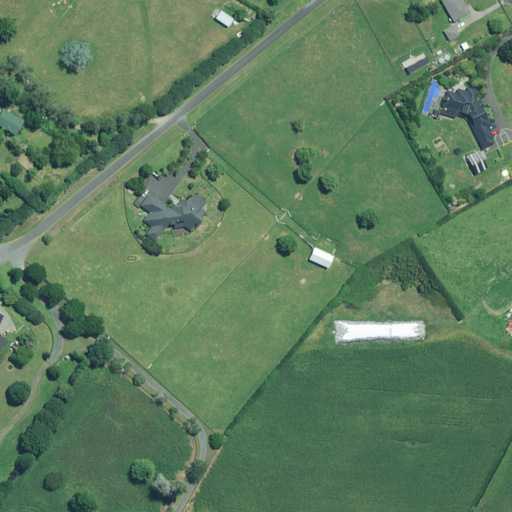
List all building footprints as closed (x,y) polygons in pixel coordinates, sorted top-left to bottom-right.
[(465,6),(461,0),(440,0),(453,22),(469,13),(465,6)] [(233,20),(220,11),(215,19),(227,27),(233,20)] [(460,36),(454,26),(443,32),(449,42),(460,36)] [(496,144),(487,127),(489,126),(479,106),(476,100),(479,91),(467,88),(466,92),(457,90),(456,94),(447,92),(441,114),(456,118),(457,113),(466,115),(473,127),(470,128),(482,151),(496,144)] [(21,121),(4,112),(0,119),(0,127),(13,135),(21,121)] [(487,168),(478,150),(465,156),(474,175),(487,168)] [(193,195),(190,200),(179,199),(179,204),(165,207),(164,205),(148,194),(140,207),(149,213),(143,222),(150,227),(145,235),(155,242),(166,226),(172,225),(174,229),(182,227),(190,232),(195,225),(196,226),(206,211),(202,209),(205,203),(193,195)] [(332,257),(313,249),(308,260),(327,269),(332,257)]
